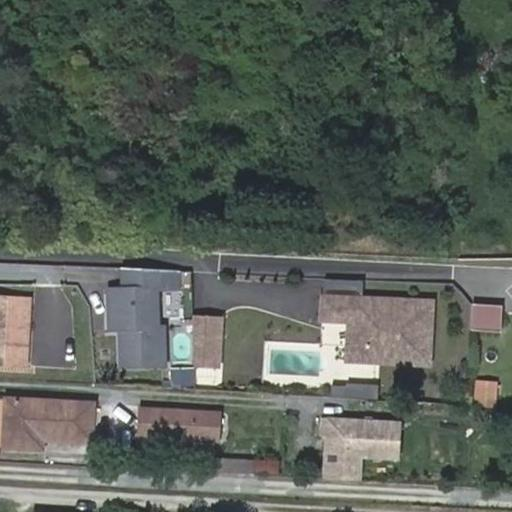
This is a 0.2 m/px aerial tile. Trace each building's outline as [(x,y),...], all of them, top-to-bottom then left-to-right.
[(165,273),(133,271),(133,292),(116,293),(118,331),(124,330),(125,369),(172,368),(171,337),(164,337),(163,328),(160,328),(159,291),(165,291),(165,273)] [(165,273),(165,291),(182,290),(182,274),(165,273)] [(30,298),(0,296),(0,360),(1,360),(0,368),(0,372),(26,374),(30,298)] [(436,302),(326,296),(325,318),(364,321),(363,333),(382,362),(432,365),(436,302)] [(502,329),(504,303),(474,301),(472,327),(502,329)] [(224,320),(196,319),(198,370),(222,371),(224,320)] [(364,321),(352,320),(350,360),(382,362),(363,333),(364,321)] [(383,386),(337,383),(336,394),(383,397),(383,386)] [(493,391),(475,389),(474,405),(492,406),(493,391)] [(2,445),(37,447),(39,439),(89,442),(90,405),(6,398),(2,445)] [(143,436),(207,441),(208,417),(146,413),(143,436)] [(208,417),(207,441),(220,442),(222,417),(208,417)] [(403,423),(324,418),(323,435),(328,436),(325,478),(361,480),(362,457),(401,459),(403,423)]
